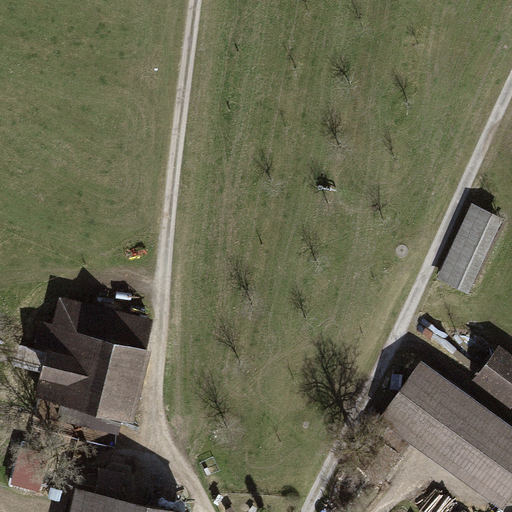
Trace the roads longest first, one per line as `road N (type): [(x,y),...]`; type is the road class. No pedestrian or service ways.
road 1 (track): [(193,0),(151,409),(158,447),(203,511)]
road 2 (track): [(511,93),(310,511)]
